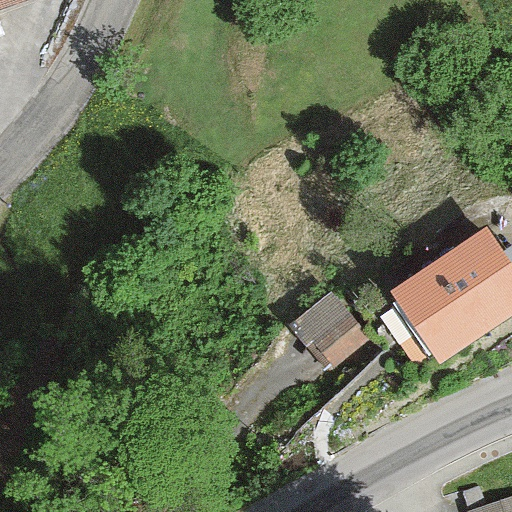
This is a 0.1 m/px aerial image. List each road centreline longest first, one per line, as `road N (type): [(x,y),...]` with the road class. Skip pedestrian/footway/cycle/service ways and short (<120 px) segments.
road 1 (unclassified): [(294,511),(403,450),(511,402)]
road 2 (residential): [(0,167),(78,68),(110,0)]
